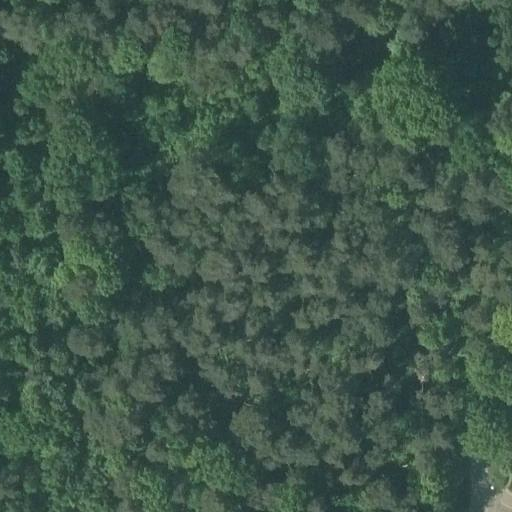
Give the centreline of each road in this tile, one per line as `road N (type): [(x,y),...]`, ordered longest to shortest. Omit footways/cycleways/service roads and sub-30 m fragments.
road 1 (track): [(511,11),(14,118)]
road 2 (track): [(14,118),(120,511)]
